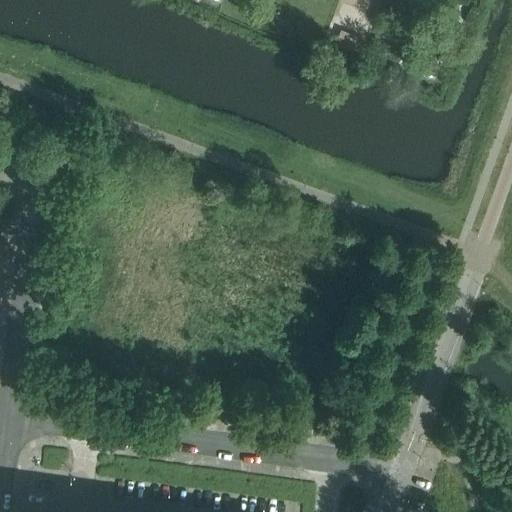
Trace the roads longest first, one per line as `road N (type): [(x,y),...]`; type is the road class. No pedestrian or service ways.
road 1 (residential): [(388,511),(398,482),(373,464),(6,417)]
road 2 (residential): [(6,417),(40,180),(0,155)]
